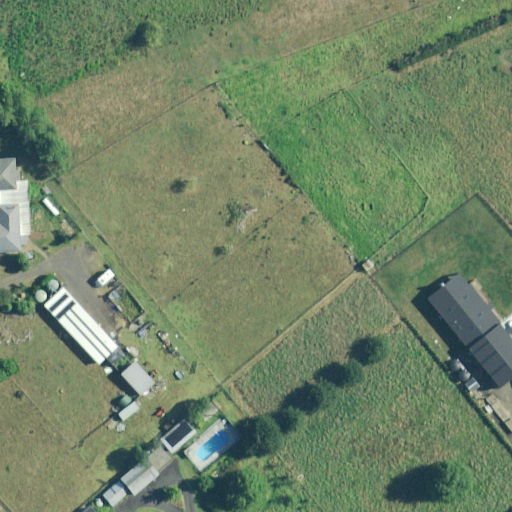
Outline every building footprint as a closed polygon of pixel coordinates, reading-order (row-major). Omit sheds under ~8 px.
[(22,181),(21,158),(0,158),(0,253),(21,252),(20,236),(29,235),(27,181),(22,181)] [(60,282),(59,279),(58,278),(56,278),(55,277),(54,277),(53,277),(51,277),(50,278),(49,279),(48,279),(47,281),(46,282),(46,283),(46,284),(46,286),(46,287),(47,288),(47,289),(48,290),(49,291),(50,292),(51,292),(53,292),(54,292),(55,292),(57,292),(58,291),(59,290),(60,289),(60,288),(61,287),(61,285),(61,284),(61,283),(60,282)] [(45,289),(43,288),(42,287),(41,287),(39,287),(38,288),(37,288),(36,289),(35,290),(34,291),(33,292),(33,294),(33,295),(33,296),(33,298),(34,299),(35,300),(35,301),(37,302),(38,302),(39,303),(40,303),(42,303),(43,302),(44,302),(45,301),(46,300),(47,299),(48,298),(48,296),(48,295),(48,294),(48,292),(47,291),(46,290),(45,289)] [(118,347),(63,288),(44,306),(99,365),(118,347)] [(155,383),(135,361),(121,374),(141,396),(155,383)] [(140,408),(135,401),(118,414),(123,420),(140,408)] [(195,433),(182,420),(160,440),(172,454),(195,433)] [(149,461),(143,466),(139,463),(120,479),(134,495),(150,481),(159,473),(149,461)] [(127,493),(117,481),(102,495),(112,506),(127,493)]
